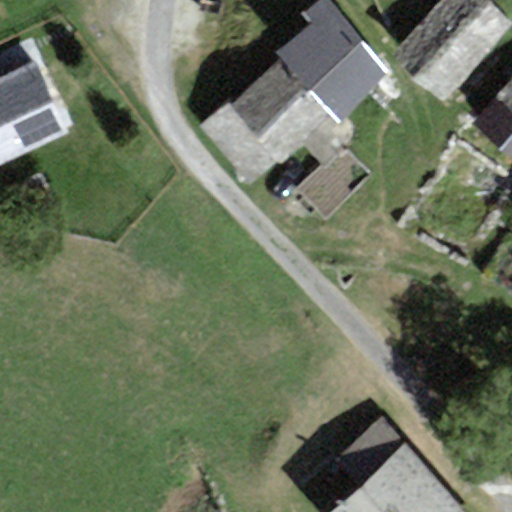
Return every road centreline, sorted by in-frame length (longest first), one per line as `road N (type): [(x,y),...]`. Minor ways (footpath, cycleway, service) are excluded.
road 1 (track): [(511,499),(290,256)]
road 2 (track): [(290,256),(203,174),(135,28),(140,0)]
